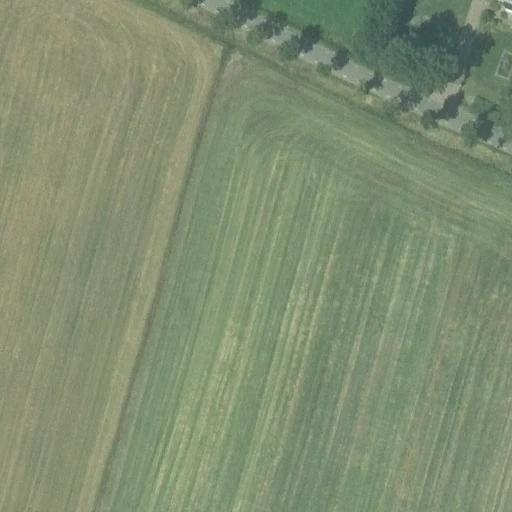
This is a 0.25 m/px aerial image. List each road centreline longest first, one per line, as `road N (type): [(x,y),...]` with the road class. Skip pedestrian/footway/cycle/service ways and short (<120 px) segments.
road 1 (unclassified): [(511,159),(342,89),(164,0)]
road 2 (unknown): [(433,127),(481,0)]
